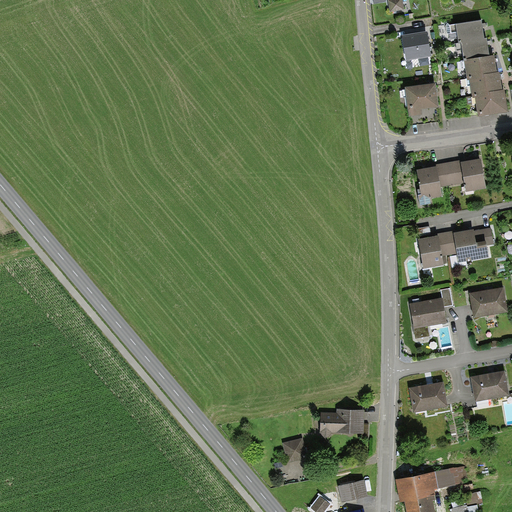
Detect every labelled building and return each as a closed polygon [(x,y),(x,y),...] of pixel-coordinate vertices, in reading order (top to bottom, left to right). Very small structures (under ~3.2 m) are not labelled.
[(388,0),(390,12),(405,9),(402,0),(388,0)] [(480,22),(454,25),(456,43),(461,42),(467,80),(470,80),(473,99),(476,99),(479,115),(508,111),(504,89),(500,90),(497,74),(494,74),(492,58),(489,58),(486,39),(483,39),(480,22)] [(427,31),(402,35),(406,61),(419,59),(428,57),(431,57),(427,31)] [(429,65),(428,57),(419,59),(420,66),(429,65)] [(436,83),(405,87),(409,116),(422,115),(421,109),(439,107),(436,83)] [(436,167),(416,170),(419,195),(440,192),(439,185),(463,182),(464,189),(484,187),(481,161),(463,164),(462,160),(435,163),(436,167)] [(437,237),(416,240),(421,269),(442,265),(440,253),(457,250),(459,260),(487,255),(485,242),(492,241),(490,229),(456,235),(455,230),(436,233),(437,237)] [(501,288),(469,294),(473,316),(506,310),(501,288)] [(440,298),(408,304),(413,328),(445,322),(440,298)] [(503,372),(471,378),(475,400),(507,394),(503,372)] [(441,384),(410,389),(414,412),(445,407),(441,384)] [(360,434),(360,413),(319,413),(319,433),(360,434)] [(300,440),(283,444),(287,461),(304,456),(300,440)] [(460,468),(398,480),(403,511),(432,511),(428,488),(463,481),(460,468)] [(361,482),(339,486),(341,501),(364,497),(361,482)]
